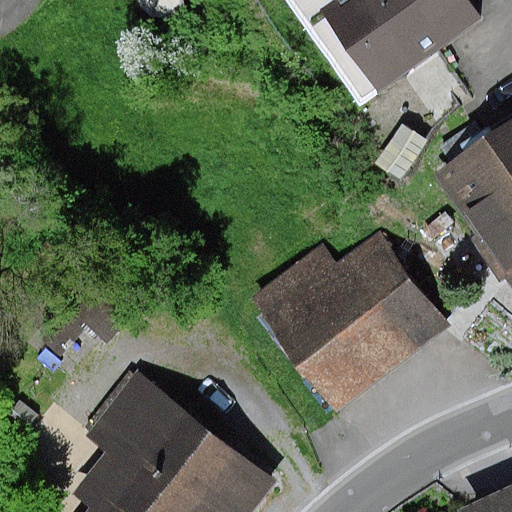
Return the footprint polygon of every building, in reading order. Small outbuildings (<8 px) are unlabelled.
[(472,0),(357,0),(342,10),(331,18),(382,92),(487,20),(472,0)] [(335,0),(342,10),(357,0),(335,0)] [(511,120),(434,175),(477,236),(472,240),(504,286),(509,282),(511,286),(511,120)] [(403,127),(378,164),(403,181),(428,143),(403,127)] [(339,263),(325,245),(252,301),(339,412),(452,325),(379,232),(339,263)] [(93,281),(43,342),(63,358),(84,333),(105,350),(134,314),(93,281)] [(257,511),(281,482),(135,370),(85,434),(108,452),(75,494),(93,508),(89,511),(257,511)] [(40,416),(21,401),(7,420),(27,434),(40,416)] [(511,511),(511,488),(461,511),(511,511)]
